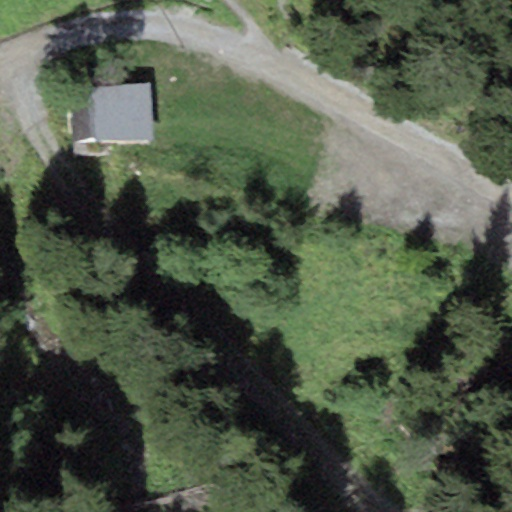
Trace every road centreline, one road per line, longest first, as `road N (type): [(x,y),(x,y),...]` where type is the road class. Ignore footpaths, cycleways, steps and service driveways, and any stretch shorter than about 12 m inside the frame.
road 1 (track): [(511,201),(265,51)]
road 2 (track): [(265,51),(139,24),(0,51)]
